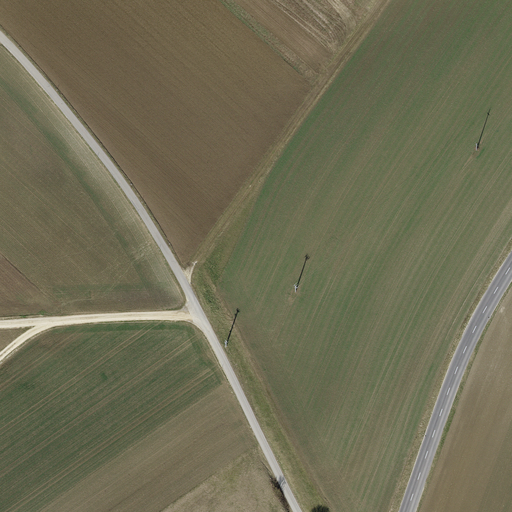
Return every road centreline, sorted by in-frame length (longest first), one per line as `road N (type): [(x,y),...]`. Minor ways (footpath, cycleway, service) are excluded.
road 1 (track): [(298,511),(167,251),(115,171),(0,35)]
road 2 (track): [(182,280),(380,0)]
road 3 (tertiary): [(511,266),(456,371),(407,511)]
road 4 (track): [(0,323),(200,314)]
